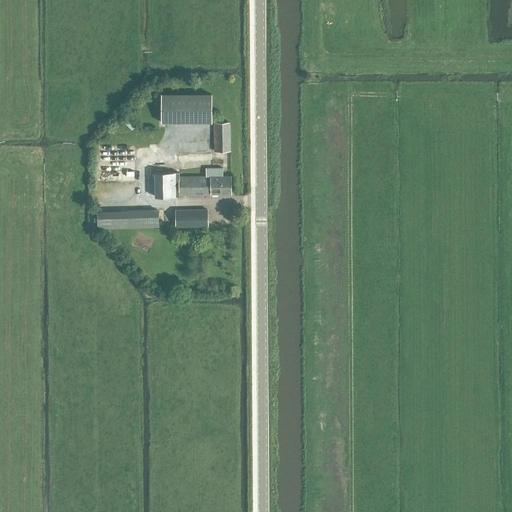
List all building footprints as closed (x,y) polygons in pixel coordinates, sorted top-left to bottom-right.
[(161,122),(212,123),(212,93),(161,93),(161,122)] [(215,151),(231,151),(230,123),(214,123),(215,151)] [(179,172),(155,173),(156,197),(179,196),(179,195),(231,194),(231,176),(223,176),(223,168),(207,168),(207,176),(179,177),(179,172)] [(159,210),(98,212),(98,228),(159,227),(159,210)] [(207,210),(176,210),(176,227),(207,227),(207,210)]
